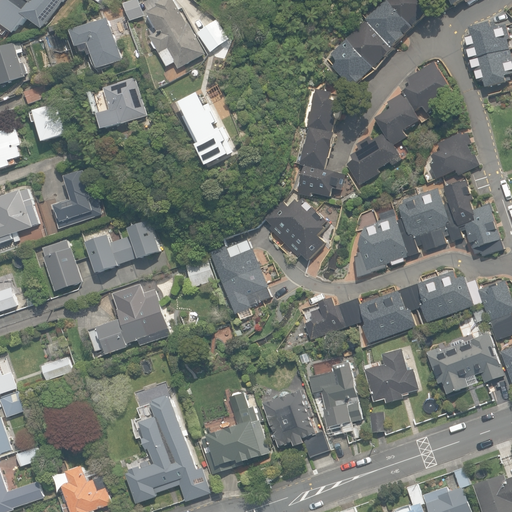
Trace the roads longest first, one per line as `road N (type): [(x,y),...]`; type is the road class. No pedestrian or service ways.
road 1 (tertiary): [(258,511),(511,422)]
road 2 (residential): [(511,265),(457,259),(340,290),(313,283),(269,237)]
road 3 (residential): [(444,33),(511,231)]
road 4 (residential): [(444,33),(404,61),(344,162)]
